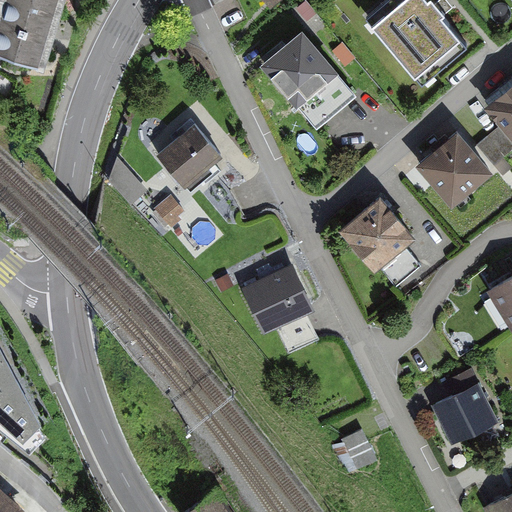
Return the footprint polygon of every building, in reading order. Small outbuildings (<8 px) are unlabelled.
[(0,23),(54,40),(63,10),(28,0),(3,0),(0,11),(0,23)] [(28,0),(63,10),(65,0),(28,0)] [(423,82),(467,44),(438,11),(429,0),(396,0),(371,22),(423,82)] [(0,56),(46,69),(54,40),(0,23),(0,56)] [(303,28),(262,61),(298,105),(339,71),(303,28)] [(511,77),(485,99),(511,131),(511,77)] [(156,149),(186,184),(223,152),(193,117),(156,149)] [(416,160),(452,202),(494,166),(458,124),(416,160)] [(477,143),(495,164),(511,149),(511,140),(499,125),(477,143)] [(148,187),(118,157),(111,180),(132,203),(148,187)] [(417,231),(392,203),(394,202),(381,188),(339,224),(376,267),(379,264),(403,243),(417,231)] [(181,203),(172,192),(155,208),(171,228),(181,219),(181,203)] [(413,255),(403,243),(379,264),(397,284),(421,264),(413,255)] [(242,285),(265,331),(315,306),(293,260),(242,285)] [(511,277),(492,289),(511,324),(511,277)] [(290,353),(320,344),(313,323),(284,332),(290,353)] [(42,419),(0,340),(0,417),(24,439),(42,419)] [(455,390),(431,402),(451,442),(475,430),(477,429),(500,418),(480,378),(457,389),(455,390)] [(351,471),(376,458),(363,432),(337,445),(351,471)] [(0,511),(29,511),(30,511),(0,483),(0,511)] [(180,511),(233,511),(218,488),(180,511)] [(511,511),(511,488),(483,504),(487,511),(511,511)]
